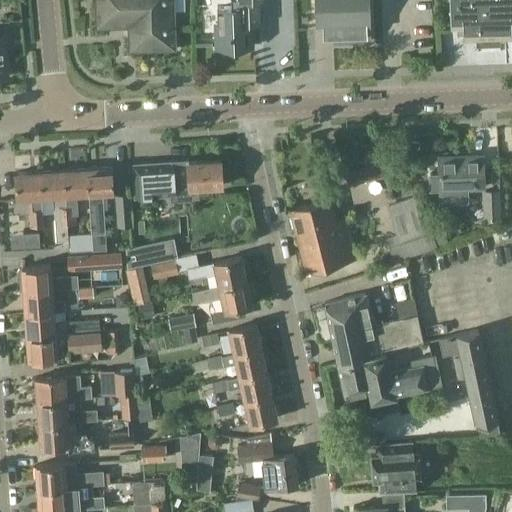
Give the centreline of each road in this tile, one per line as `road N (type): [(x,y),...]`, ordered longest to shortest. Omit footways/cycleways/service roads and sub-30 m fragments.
road 1 (residential): [(324,511),(248,108)]
road 2 (tertiary): [(248,108),(511,97)]
road 3 (tertiary): [(55,119),(248,108)]
